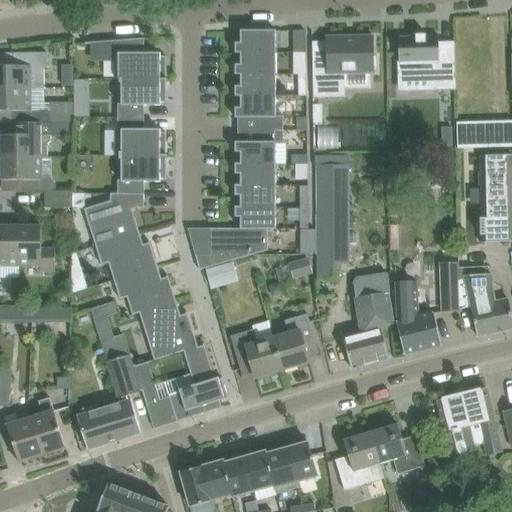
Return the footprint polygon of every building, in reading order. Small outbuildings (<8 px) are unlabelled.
[(235,53),(240,53),(276,53),(276,31),(240,31),(240,44),(236,44),(236,43),(235,43),(235,53)] [(415,36),(398,37),(400,77),(426,77),(431,77),(431,76),(435,76),(436,90),(456,90),(455,42),(453,42),(454,49),(439,49),(438,36),(426,36),(426,34),(425,34),(416,35),(416,34),(415,34),(415,36)] [(347,37),(326,38),(327,60),(312,60),(313,98),(345,97),(344,73),(374,72),(374,69),(376,69),(376,57),(374,57),(373,37),(354,37),(347,37)] [(112,41),(97,42),(97,55),(112,55),(115,55),(115,80),(120,80),(166,80),(166,57),(160,57),(150,57),(144,57),(144,53),(144,39),(112,41)] [(0,66),(0,88),(31,89),(44,89),(44,67),(47,67),(47,53),(13,53),(13,66),(0,66)] [(235,75),(240,75),(276,75),(276,53),(240,53),(240,65),(236,65),(235,65),(235,75)] [(235,97),(240,97),(240,96),(276,96),(276,75),(240,75),(240,87),(236,87),(236,86),(235,86),(235,97)] [(118,104),(118,118),(144,118),(144,106),(160,106),(160,103),(166,103),(166,80),(120,80),(120,83),(122,83),(122,104),(118,104)] [(14,123),(71,123),(73,123),(73,118),(74,103),(50,103),(50,111),(31,111),(31,89),(0,88),(0,111),(14,111),(14,123)] [(257,118),(257,130),(283,130),(284,116),(276,116),(276,96),(240,96),(240,97),(240,109),(236,109),(236,108),(235,108),(235,118),(257,118)] [(74,103),(73,118),(90,118),(90,103),(74,103)] [(115,156),(119,156),(166,156),(166,133),(160,133),(160,130),(144,130),(144,118),(118,118),(118,130),(115,130),(115,156)] [(307,118),(297,119),(298,130),(307,130),(307,118)] [(511,138),(511,121),(458,122),(458,147),(511,146),(511,138)] [(1,158),(41,157),(47,157),(47,145),(51,141),(51,136),(71,136),(71,123),(14,123),(13,123),(13,135),(1,135),(1,158)] [(240,152),(240,164),(240,165),(276,165),(276,144),(283,144),(283,130),(257,130),(257,142),(235,142),(235,153),(236,153),(236,152),(240,152)] [(117,180),(117,194),(144,194),(144,182),(160,182),(160,179),(166,179),(166,156),(119,156),(119,159),(122,159),(122,180),(117,180)] [(511,241),(511,156),(482,158),(483,220),(481,220),(481,243),(511,241)] [(24,192),(45,192),(51,191),(51,180),(41,180),(41,157),(1,158),(1,180),(24,180),(24,192)] [(240,174),(240,185),(240,186),(276,186),(276,165),(240,165),(240,164),(235,164),(235,174),(236,174),(240,174)] [(316,165),(317,276),(337,276),(337,264),(349,264),(348,165),(316,165)] [(307,168),(296,168),(296,180),(308,180),(307,168)] [(240,195),(240,207),(240,208),(276,208),(276,186),(240,186),(240,185),(235,185),(235,196),(236,196),(236,195),(240,195)] [(300,186),(300,208),(308,208),(308,186),(300,186)] [(51,191),(45,192),(45,208),(73,208),(73,191),(51,191)] [(84,209),(96,246),(139,233),(132,209),(137,207),(138,209),(139,209),(139,208),(144,208),(144,194),(117,194),(110,194),(110,201),(84,209)] [(240,217),(240,228),(240,229),(268,229),(268,230),(276,230),(276,208),(240,208),(240,207),(235,207),(235,217),(236,217),(240,217)] [(308,224),(308,208),(300,208),(301,224),(308,224)] [(391,225),(391,236),(399,236),(400,225),(391,225)] [(0,266),(19,266),(19,226),(0,226),(0,266)] [(41,226),(19,226),(19,266),(40,266),(40,272),(55,272),(55,249),(41,249),(41,226)] [(240,229),(240,228),(210,228),(210,230),(210,255),(196,255),(196,254),(195,254),(199,270),(205,269),(232,261),(268,251),(268,230),(268,229),(240,229)] [(109,263),(114,280),(157,267),(149,242),(148,242),(149,244),(143,245),(139,233),(96,246),(102,265),(109,263)] [(281,280),(312,274),(309,259),(278,265),(281,280)] [(209,284),(236,276),(232,261),(205,269),(209,284)] [(441,264),(443,312),(459,311),(459,307),(458,279),(457,263),(441,264)] [(133,315),(140,313),(139,312),(176,301),(168,276),(167,276),(167,278),(161,280),(157,267),(114,280),(120,299),(127,297),(133,315)] [(343,337),(351,369),(389,359),(381,328),(394,324),(385,274),(357,278),(353,284),(356,298),(354,298),(360,333),(343,337)] [(458,279),(459,307),(470,304),(477,337),(511,329),(511,316),(508,300),(495,302),(492,287),(491,275),(464,275),(465,278),(458,279)] [(396,321),(404,355),(442,346),(434,313),(419,316),(416,281),(395,282),(397,321),(396,321)] [(154,360),(184,351),(198,346),(187,313),(186,313),(186,315),(181,316),(176,301),(139,312),(140,313),(154,360)] [(113,303),(90,310),(94,322),(107,318),(116,315),(113,303)] [(0,322),(14,323),(14,307),(0,307),(0,322)] [(51,307),(51,323),(70,323),(70,317),(70,307),(51,307)] [(288,333),(273,338),(282,371),(309,363),(306,351),(317,348),(312,329),(307,314),(284,321),(288,333)] [(282,371),(273,338),(268,321),(253,326),(254,330),(231,336),(240,370),(252,367),(255,378),(282,371)] [(113,339),(100,343),(106,362),(129,355),(123,336),(113,339)] [(184,351),(194,385),(179,390),(180,392),(169,396),(177,422),(224,407),(224,406),(221,407),(219,401),(227,398),(228,400),(229,400),(222,378),(221,378),(221,380),(219,381),(218,378),(215,379),(204,344),(203,344),(204,346),(198,348),(198,346),(184,351)] [(133,367),(129,355),(106,362),(116,395),(121,393),(123,401),(94,410),(91,406),(82,409),(83,414),(77,416),(82,431),(88,450),(141,434),(141,433),(130,395),(141,392),(141,391),(133,367)] [(148,362),(133,367),(141,391),(142,391),(147,406),(148,406),(148,405),(160,401),(148,362)] [(0,376),(0,406),(9,407),(11,377),(0,376)] [(486,388),(461,394),(469,427),(470,427),(474,447),(486,444),(489,454),(501,452),(499,443),(494,421),(491,408),(486,388)] [(469,427),(461,394),(437,400),(442,420),(451,456),(475,450),(474,447),(470,427),(469,427)] [(42,414),(30,418),(42,456),(66,449),(50,398),(38,402),(42,414)] [(42,456),(30,418),(18,422),(16,414),(5,417),(19,463),(42,456)] [(398,424),(371,432),(380,464),(393,460),(397,475),(425,467),(416,436),(414,436),(415,442),(404,445),(398,424)] [(337,460),(335,460),(345,491),(372,483),(367,468),(380,464),(371,432),(344,441),(350,461),(339,465),(337,460)] [(308,442),(287,448),(296,482),(297,482),(317,476),(308,442)] [(296,482),(287,448),(266,454),(275,486),(274,486),(276,494),(298,488),(297,482),(296,482)] [(275,486),(266,454),(265,451),(244,457),(254,492),(274,486),(275,486)] [(254,492),(244,457),(224,463),(223,463),(232,495),(231,495),(232,498),(254,492)] [(232,495),(223,463),(224,463),(223,461),(201,467),(211,501),(231,495),(232,495)] [(211,501),(201,467),(180,473),(190,507),(211,501)] [(167,511),(169,507),(108,484),(97,511),(167,511)] [(314,503),(302,505),(303,511),(310,511),(315,511),(314,503)]
